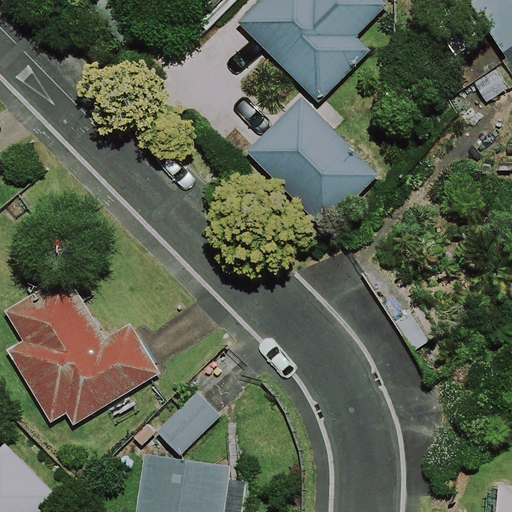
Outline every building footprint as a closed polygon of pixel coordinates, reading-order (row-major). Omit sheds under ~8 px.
[(88,0),(81,8),(127,49),(157,16),(191,46),(231,0),(88,0)] [(383,11),(371,0),(299,0),(256,44),(319,107),(370,55),(355,40),(383,11)] [(511,0),(464,0),(511,72),(511,0)] [(383,182),(296,102),(245,158),(332,237),(383,182)] [(8,354),(52,427),(65,420),(71,429),(159,377),(129,326),(103,342),(65,278),(5,314),(23,345),(8,354)] [(221,420),(197,395),(157,434),(181,459),(221,420)] [(0,511),(44,511),(57,500),(7,448),(0,454),(0,511)] [(226,511),(232,471),(148,459),(139,511),(226,511)] [(511,511),(511,488),(503,488),(501,511),(511,511)]
